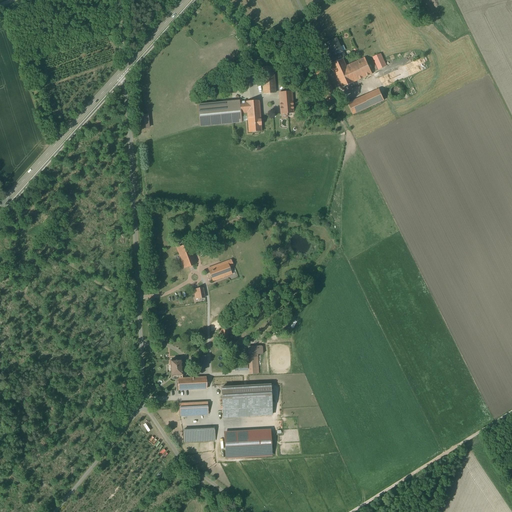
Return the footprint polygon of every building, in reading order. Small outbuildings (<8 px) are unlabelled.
[(336,39),(326,43),(332,57),(342,53),(336,39)] [(381,54),(373,57),(378,69),(386,66),(381,54)] [(340,60),(331,65),(340,88),(370,74),(363,59),(346,66),(343,59),(340,60)] [(275,67),(261,68),(263,94),(277,93),(275,67)] [(234,75),(225,76),(227,93),(236,92),(234,75)] [(336,97),(327,77),(318,81),(327,101),(336,97)] [(399,87),(397,87),(395,87),(393,87),(392,89),(391,90),(391,92),(391,94),(392,96),(394,97),(396,97),(398,97),(400,96),(401,94),(401,92),(401,90),(400,89),(399,87)] [(384,100),(379,90),(348,104),(352,114),(384,100)] [(292,92),(279,93),(281,113),(293,112),(292,92)] [(239,101),(198,105),(200,126),(241,122),(240,113),(239,102),(239,101)] [(261,132),(258,101),(246,102),(239,102),(240,113),(247,113),(249,133),(261,132)] [(149,128),(148,114),(139,115),(140,129),(149,128)] [(189,244),(176,249),(184,268),(197,263),(189,244)] [(231,260),(209,268),(214,281),(232,275),(229,267),(233,266),(231,260)] [(203,288),(194,290),(196,299),(205,297),(203,288)] [(228,327),(220,327),(220,341),(229,340),(228,327)] [(262,346),(248,347),(249,374),(258,374),(258,355),(262,354),(262,346)] [(178,375),(182,375),(182,360),(170,360),(171,375),(178,375)] [(183,378),(182,375),(178,375),(178,390),(207,389),(206,377),(183,378)] [(274,386),(223,388),(224,419),(275,417),(274,386)] [(207,403),(180,404),(181,416),(208,415),(207,403)] [(214,428),(183,430),(184,442),(215,441),(214,428)] [(272,456),(270,429),(224,432),(226,459),(272,456)]
